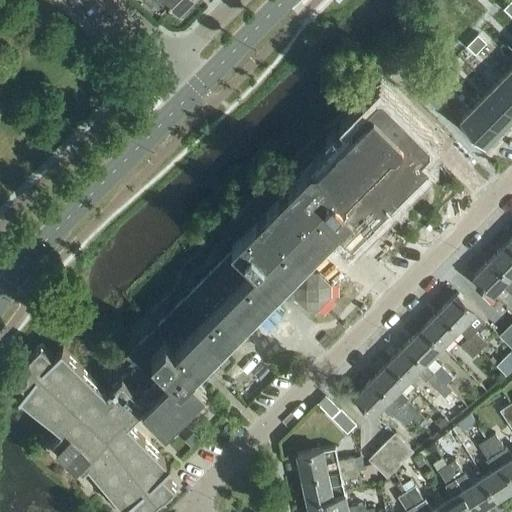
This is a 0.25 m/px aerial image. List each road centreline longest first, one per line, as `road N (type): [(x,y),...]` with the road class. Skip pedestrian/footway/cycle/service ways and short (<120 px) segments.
road 1 (residential): [(511,181),(190,504)]
road 2 (tertiary): [(7,287),(198,88)]
road 3 (tertiary): [(198,88),(286,0)]
